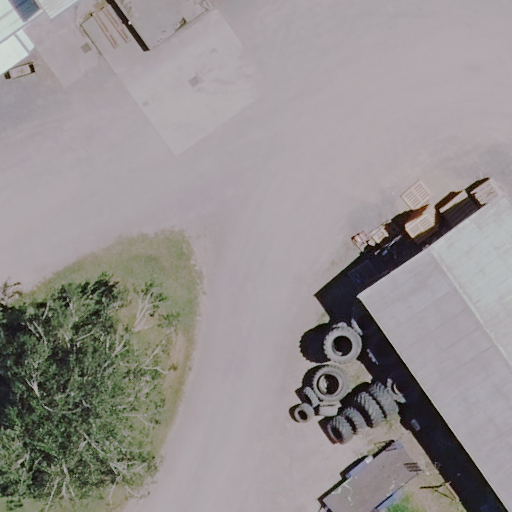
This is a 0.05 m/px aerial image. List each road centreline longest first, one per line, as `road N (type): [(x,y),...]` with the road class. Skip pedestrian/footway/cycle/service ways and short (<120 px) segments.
road 1 (track): [(239,436),(295,178),(511,24)]
road 2 (track): [(295,178),(0,220)]
